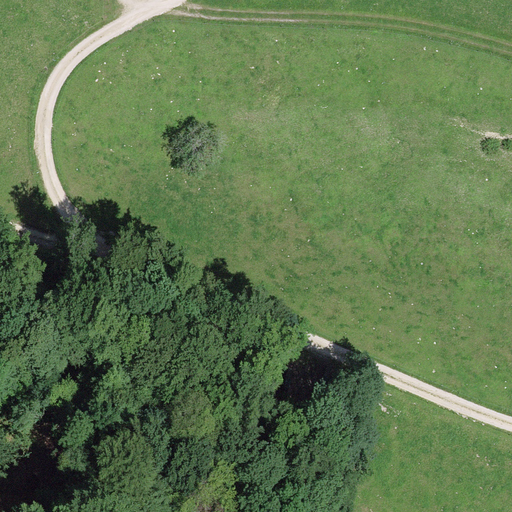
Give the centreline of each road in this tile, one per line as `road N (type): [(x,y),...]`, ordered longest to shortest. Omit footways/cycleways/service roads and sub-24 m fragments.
road 1 (track): [(169,0),(67,55),(50,82),(39,127),(47,174),(80,240),(511,425)]
road 2 (track): [(511,54),(365,23),(145,10),(130,0)]
